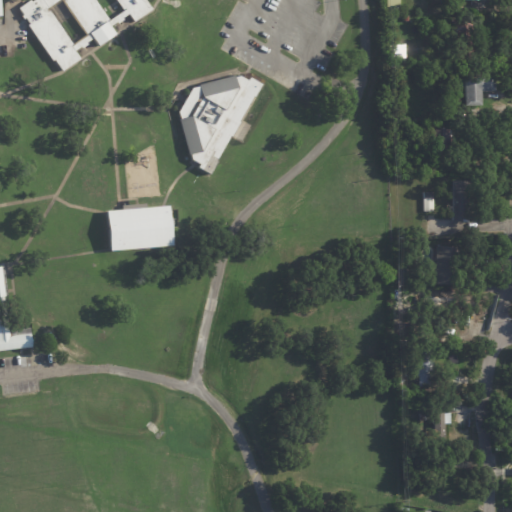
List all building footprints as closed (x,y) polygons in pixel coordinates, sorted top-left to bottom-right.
[(16,6),(25,0),(146,0),(152,8),(133,22),(127,14),(111,26),(116,33),(98,47),(92,39),(74,50),(80,59),(61,72),(53,60),(51,61),(25,24),(28,23),(24,17),(22,19),(19,15),(21,14),(16,6)] [(470,30),(471,42),(475,42),(476,55),(494,53),(494,63),(455,67),(451,20),(469,19),(470,30)] [(405,52),(405,58),(390,58),(390,45),(405,45),(405,52)] [(478,105),(462,105),(462,88),(456,88),(456,82),(462,81),(461,73),(493,72),(493,90),(479,91),(479,105),(478,105)] [(173,113),(187,88),(238,75),(244,79),(245,76),(263,86),(205,178),(192,168),(194,166),(181,160),(173,113)] [(448,134),(448,162),(431,162),(432,128),(448,129),(448,134)] [(395,143),(428,143),(428,155),(396,155),(395,143)] [(465,196),(464,216),(457,216),(457,221),(450,221),(451,180),(466,181),(465,196)] [(422,193),(433,193),(433,211),(422,211),(422,193)] [(102,210),(164,205),(167,242),(105,247),(102,210)] [(457,276),(456,286),(418,283),(419,273),(425,273),(426,266),(432,266),(434,246),(459,248),(457,276)] [(0,267),(1,267),(9,330),(29,328),(32,348),(0,351),(0,267)] [(396,268),(406,268),(405,285),(396,285),(396,268)] [(447,301),(447,302),(444,302),(444,311),(423,309),(424,302),(417,301),(417,296),(447,298),(447,301)] [(433,330),(451,331),(450,339),(447,338),(447,342),(429,341),(430,338),(412,336),(412,331),(421,332),(422,321),(433,322),(433,330)] [(428,375),(428,387),(416,387),(416,376),(413,376),(413,356),(416,356),(416,348),(428,348),(428,361),(432,361),(432,374),(428,374),(428,375)] [(449,414),(449,424),(443,424),(443,449),(433,449),(433,402),(443,402),(443,413),(449,413),(449,414)] [(420,413),(429,413),(429,421),(420,421),(420,413)]
